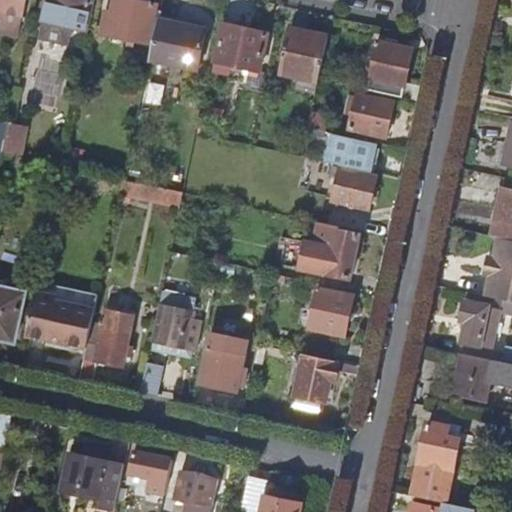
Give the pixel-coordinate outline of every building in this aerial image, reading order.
[(0,0),(0,32),(18,37),(26,0),(0,0)] [(86,32),(92,0),(48,0),(40,39),(67,45),(71,29),(86,32)] [(149,46),(157,7),(124,0),(115,0),(112,16),(105,14),(101,36),(149,46)] [(198,72),(207,33),(158,22),(150,61),(198,72)] [(259,72),(268,35),(225,26),(217,63),(259,72)] [(320,81),(329,38),(290,30),(281,75),(320,83),(320,81)] [(405,84),(412,52),(379,45),(369,92),(417,102),(421,87),(405,84)] [(42,68),(33,101),(57,108),(66,75),(42,68)] [(388,138),(395,105),(359,97),(351,130),(388,138)] [(328,134),(332,114),(314,110),(309,130),(328,134)] [(23,159),(27,140),(20,138),(22,128),(9,125),(3,154),(23,159)] [(27,140),(30,130),(22,128),(20,138),(27,140)] [(366,173),(372,143),(328,134),(321,163),(366,173)] [(369,211),(377,178),(333,168),(331,178),(338,180),(333,203),(369,211)] [(184,193),(171,190),(124,180),(121,195),(181,208),(184,193)] [(511,241),(511,192),(502,191),(492,238),(499,239),(511,241)] [(351,280),(360,236),(338,231),(338,228),(319,223),(315,244),(307,243),(301,270),(351,280)] [(511,274),(511,241),(499,239),(495,258),(492,270),(511,274)] [(511,274),(492,270),(495,258),(489,257),(485,275),(491,276),(487,297),(503,301),(511,302),(511,274)] [(0,340),(15,344),(25,294),(0,288),(0,340)] [(345,338),(355,297),(318,289),(309,330),(345,338)] [(88,343),(95,311),(57,302),(58,298),(36,293),(27,336),(87,349),(88,343)] [(493,349),(503,301),(487,297),(469,293),(463,322),(468,323),(463,345),(480,348),(481,346),(493,349)] [(129,346),(135,318),(106,312),(99,346),(88,343),(87,349),(81,379),(93,381),(98,362),(124,368),(127,356),(132,357),(134,348),(129,346)] [(181,345),(185,324),(170,321),(171,316),(158,313),(152,341),(165,343),(166,342),(181,345)] [(179,354),(181,345),(166,342),(165,343),(152,341),(151,348),(179,354)] [(237,393),(245,356),(208,348),(200,384),(237,393)] [(511,364),(505,363),(463,354),(454,394),(486,401),(490,381),(511,385),(511,364)] [(339,371),(340,365),(299,356),(296,369),(301,371),(295,396),(297,397),(322,403),(327,404),(332,382),(336,383),(339,371)] [(148,363),(141,391),(157,395),(164,366),(148,363)] [(340,365),(339,371),(359,375),(360,367),(341,363),(340,365)] [(322,403),(297,397),(294,412),(319,417),(322,403)] [(0,446),(5,447),(12,415),(0,412),(0,446)] [(447,504),(461,440),(459,440),(462,427),(449,424),(449,428),(429,423),(413,496),(444,503),(447,504)] [(115,510),(125,465),(110,462),(100,460),(102,450),(90,447),(88,458),(71,454),(63,492),(103,500),(101,507),(115,510)] [(110,462),(112,452),(102,450),(100,460),(110,462)] [(165,495),(173,461),(134,452),(127,483),(148,487),(147,491),(165,495)] [(211,511),(218,481),(182,473),(176,500),(189,503),(187,511),(211,511)] [(471,480),(461,478),(457,498),(467,500),(471,480)] [(299,511),(301,505),(266,497),(262,511),(299,511)] [(446,511),(475,511),(476,510),(447,504),(444,503),(443,511),(446,511)]
